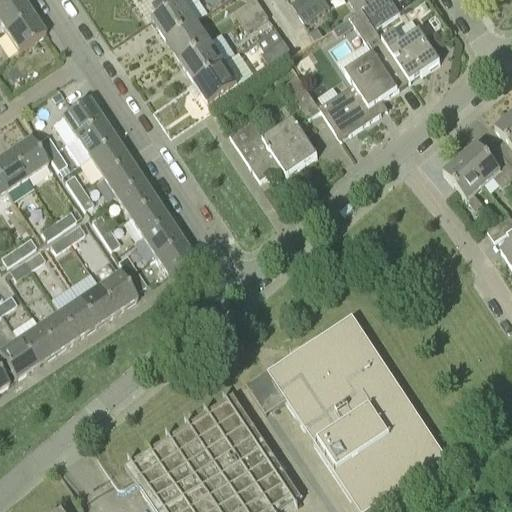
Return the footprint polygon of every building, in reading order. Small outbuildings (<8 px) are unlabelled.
[(0,0),(0,11),(17,0),(0,0)] [(0,32),(4,38),(31,19),(18,0),(17,0),(0,11),(0,32)] [(158,17),(172,7),(166,0),(151,0),(145,4),(154,18),(157,16),(158,17)] [(303,0),(291,8),(298,19),(324,2),(323,1),(319,4),(316,0),(303,0)] [(347,0),(346,1),(357,18),(362,15),(384,0),(347,0)] [(388,0),(384,0),(362,15),(375,34),(400,17),(388,0)] [(233,16),(240,26),(262,12),(255,2),(233,16)] [(298,19),(304,28),(330,11),(324,2),(298,19)] [(166,45),(196,25),(182,4),(152,23),(166,45)] [(240,26),(247,36),(268,22),(262,12),(240,26)] [(345,77),(353,90),(375,123),(381,119),(375,110),(410,87),(382,45),(375,34),(362,15),(357,18),(359,21),(351,27),(366,50),(372,59),(345,77)] [(17,58),(45,40),(31,19),(4,38),(17,58)] [(180,66),(210,46),(196,25),(166,45),(180,66)] [(382,45),(410,87),(440,67),(419,35),(401,47),(394,37),(382,45)] [(194,87),(234,61),(219,39),(210,46),(180,66),(194,87)] [(261,59),(270,74),(292,59),(283,44),(261,59)] [(211,114),(255,85),(237,58),(234,61),(194,87),(211,114)] [(321,116),(319,113),(298,81),(285,89),(309,124),(321,116)] [(353,90),(319,113),(321,116),(335,137),(343,132),(349,140),(375,123),(353,90)] [(74,143),(102,125),(88,105),(61,123),(74,143)] [(499,158),(511,173),(511,121),(511,120),(494,135),(508,150),(499,158)] [(230,140),(259,186),(281,172),(287,181),(317,161),(293,124),(262,144),(251,127),(230,140)] [(88,163),(115,145),(102,125),(74,143),(88,163)] [(48,161),(57,155),(47,140),(38,146),(48,161)] [(27,184),(48,171),(29,144),(9,157),(27,184)] [(101,183),(128,165),(115,145),(88,163),(101,183)] [(502,194),(511,184),(511,173),(499,158),(490,165),(477,150),(460,165),(483,192),(493,183),(502,194)] [(58,176),(67,170),(57,155),(48,161),(58,176)] [(0,187),(7,198),(27,184),(9,157),(0,163),(0,187)] [(114,203),(142,185),(128,165),(101,183),(114,203)] [(473,200),(483,192),(460,165),(443,179),(475,217),(482,211),(473,200)] [(74,201),(83,195),(73,180),(64,186),(74,201)] [(128,224),(155,205),(142,185),(114,203),(128,224)] [(84,216),(93,210),(83,195),(74,201),(84,216)] [(141,244),(168,226),(155,205),(128,224),(141,244)] [(55,227),(61,236),(76,226),(70,217),(55,227)] [(101,241),(110,235),(100,220),(91,226),(101,241)] [(510,235),(511,234),(511,225),(509,222),(487,237),(494,247),(510,235)] [(154,264),(182,246),(168,226),(141,244),(154,264)] [(46,245),(61,236),(55,227),(40,236),(46,245)] [(64,240),(70,249),(85,240),(79,230),(64,240)] [(511,274),(511,234),(510,235),(511,237),(511,248),(500,257),(511,274)] [(111,256),(120,250),(110,235),(101,241),(111,256)] [(55,259),(70,249),(64,240),(49,250),(55,259)] [(15,253),(21,262),(36,253),(30,243),(15,253)] [(154,264),(167,283),(168,284),(195,266),(182,246),(154,264)] [(6,272),(21,262),(15,253),(0,263),(6,272)] [(24,267),(30,276),(44,266),(38,257),(24,267)] [(127,281),(136,275),(127,261),(118,267),(127,281)] [(12,282),(15,286),(30,276),(24,267),(9,276),(9,277),(4,281),(7,285),(12,282)] [(137,296),(146,290),(136,275),(127,281),(137,296)] [(137,305),(136,305),(118,277),(98,291),(116,319),(137,305)] [(96,332),(116,319),(98,291),(78,304),(96,332)] [(0,307),(0,317),(2,320),(16,310),(11,301),(0,307)] [(76,345),(96,332),(78,304),(58,318),(76,345)] [(56,359),(76,345),(58,318),(37,331),(56,359)] [(56,359),(37,331),(31,321),(11,334),(17,344),(36,372),(56,359)] [(285,404),(356,511),(374,511),(447,464),(352,322),(267,378),(247,391),(263,416),(269,411),(271,414),(285,404)] [(0,362),(16,386),(36,372),(17,344),(0,355),(0,362)] [(0,395),(8,390),(0,378),(0,395)] [(285,511),(301,502),(234,400),(111,481),(120,495),(134,486),(150,511),(285,511)]
